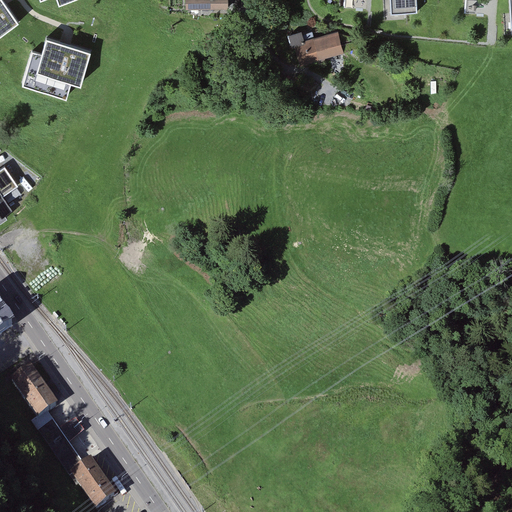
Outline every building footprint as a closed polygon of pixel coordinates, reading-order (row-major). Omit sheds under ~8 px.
[(0,0),(0,36),(19,24),(2,0),(0,0)] [(182,0),(182,14),(226,14),(225,0),(182,0)] [(412,0),(385,0),(386,14),(413,12),(412,0)] [(511,0),(503,0),(505,28),(511,27),(511,0)] [(288,51),(295,71),(351,58),(346,35),(311,43),(309,34),(285,39),(288,51)] [(31,52),(22,82),(67,96),(71,81),(81,84),(90,53),(46,39),(41,55),(31,52)] [(300,93),(315,97),(318,87),(303,83),(300,93)] [(0,216),(12,208),(0,190),(0,216)] [(0,303),(0,331),(13,322),(0,303)] [(31,365),(12,378),(37,418),(47,411),(58,404),(31,365)] [(47,411),(37,418),(32,421),(69,474),(70,473),(83,464),(70,443),(59,429),(47,411)] [(76,419),(59,429),(70,443),(84,431),(76,419)] [(83,464),(70,473),(95,510),(117,495),(91,458),(83,464)]
